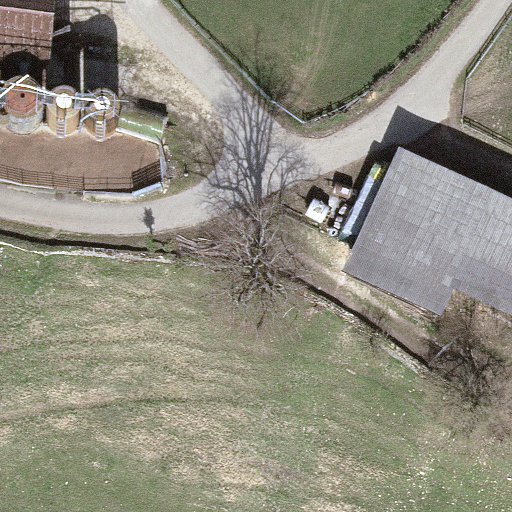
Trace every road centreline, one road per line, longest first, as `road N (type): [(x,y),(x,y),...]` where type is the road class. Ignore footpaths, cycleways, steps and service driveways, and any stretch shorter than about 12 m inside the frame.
road 1 (track): [(490,0),(417,102),(369,145),(306,161),(254,141),(134,0)]
road 2 (track): [(199,199),(348,302),(511,373)]
road 3 (track): [(0,204),(161,216),(235,184),(271,148)]
